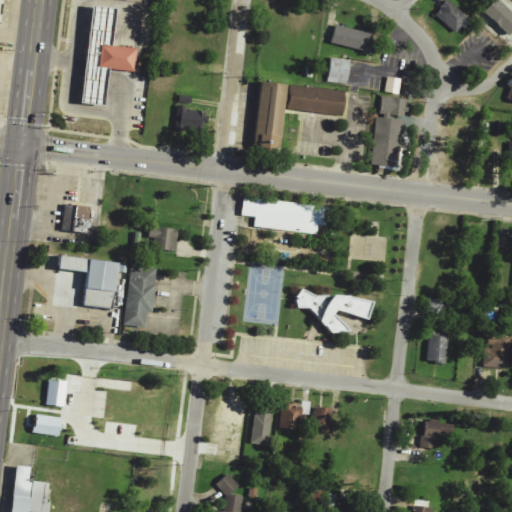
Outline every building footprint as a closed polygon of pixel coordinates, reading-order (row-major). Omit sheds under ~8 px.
[(457,36),(471,21),(448,0),(447,0),(434,15),(457,36)] [(116,8),(92,6),(83,104),(105,106),(109,69),(135,72),(137,49),(113,46),(116,8)] [(369,52),(373,34),(335,26),(331,44),(369,52)] [(328,83),(348,85),(350,60),(330,58),(328,83)] [(400,78),(386,77),(385,93),(399,94),(400,78)] [(253,81),(279,84),(272,150),(246,147),(253,81)] [(286,85),(283,109),(337,115),(340,91),(286,85)] [(175,131),(206,133),(207,112),(191,111),(192,97),(178,96),(175,131)] [(375,117),(371,166),(399,168),(406,99),(382,97),(380,118),(375,117)] [(239,196),(237,214),(251,216),(249,225),(312,233),(313,224),(319,225),(321,206),(239,196)] [(88,232),(89,206),(64,205),(63,231),(88,232)] [(177,228),(150,228),(149,250),(177,251),(177,228)] [(113,309),(119,264),(60,256),(58,269),(88,272),(84,305),(113,309)] [(152,313),(156,270),(130,267),(124,326),(145,328),(147,312),(152,313)] [(364,301),(358,318),(329,309),(324,312),(334,321),(341,330),(324,332),(317,323),(315,325),(310,321),(311,317),(302,307),(291,307),(289,299),(293,298),(288,296),(295,288),(308,296),(324,294),(339,295),(364,301)] [(426,315),(445,316),(445,300),(426,300),(426,315)] [(448,338),(429,336),(427,361),(446,363),(448,338)] [(508,369),(510,338),(488,337),(488,347),(485,347),(484,368),(508,369)] [(64,407),(66,381),(47,380),(46,406),(64,407)] [(247,401),(223,399),(216,459),(240,462),(247,401)] [(305,431),(307,404),(282,403),(281,430),(305,431)] [(330,432),(332,410),(315,408),(312,431),(330,432)] [(253,445),(270,445),(271,414),(254,414),(253,445)] [(59,436),(61,418),(34,417),(33,435),(59,436)] [(453,436),(454,423),(423,422),(423,448),(434,449),(434,436),(453,436)] [(47,511),(50,484),(29,482),(30,467),(16,466),(11,511),(47,511)] [(242,511),(244,497),(235,495),(237,480),(221,478),(219,497),(228,498),(225,511),(219,511),(214,511),(213,511),(242,511)] [(413,511),(430,511),(431,501),(414,500),(413,511)]
